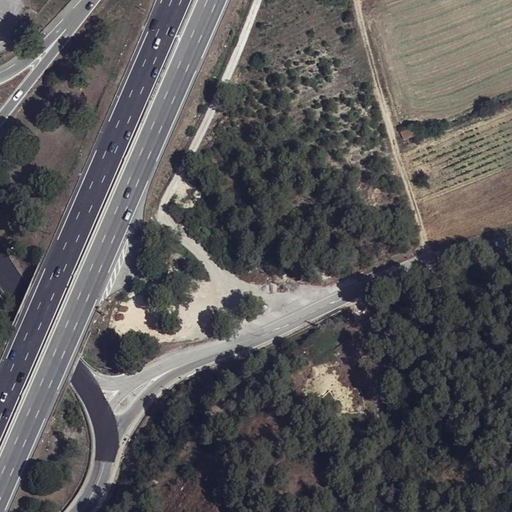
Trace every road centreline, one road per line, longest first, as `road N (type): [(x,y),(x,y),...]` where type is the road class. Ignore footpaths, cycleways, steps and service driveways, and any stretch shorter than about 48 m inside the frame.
road 1 (motorway): [(0,491),(217,0)]
road 2 (motorway): [(176,0),(0,411)]
road 3 (track): [(330,305),(231,279),(164,216),(163,202),(256,0)]
road 4 (tertiary): [(179,365),(386,275),(511,240)]
road 5 (secondary): [(80,373),(0,261)]
